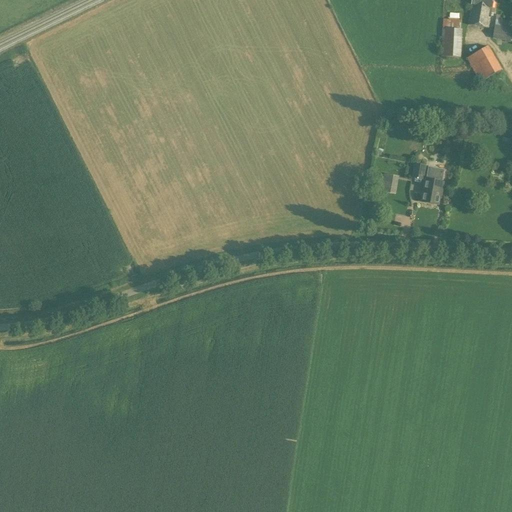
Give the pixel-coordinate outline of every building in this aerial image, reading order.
[(471,0),(468,26),(489,29),(493,0),(471,0)] [(462,31),(460,31),(460,20),(458,20),(459,14),(449,14),(449,18),(448,18),(448,20),(442,20),(440,57),(460,58),(462,31)] [(511,22),(495,20),(493,39),(511,42),(511,22)] [(479,83),(501,70),(487,46),(467,59),(479,83)] [(411,179),(423,181),(426,166),(414,164),(411,179)] [(428,167),(422,203),(437,205),(439,194),(441,194),(443,183),(442,182),(444,170),(428,167)] [(380,192),(390,194),(393,176),(384,175),(380,192)]
